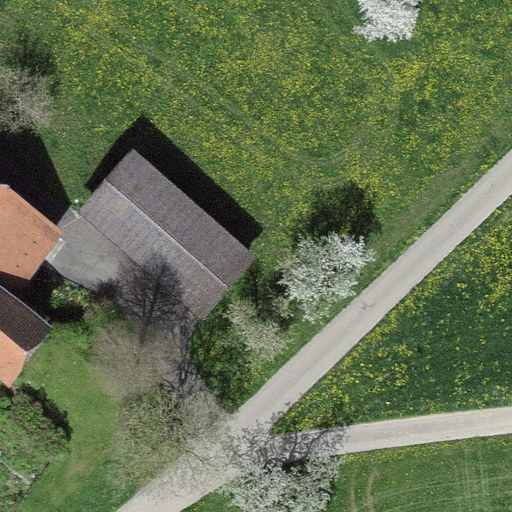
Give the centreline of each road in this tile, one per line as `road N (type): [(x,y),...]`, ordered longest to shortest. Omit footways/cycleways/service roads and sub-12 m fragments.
road 1 (residential): [(511,165),(210,454)]
road 2 (unclassified): [(511,421),(210,454)]
